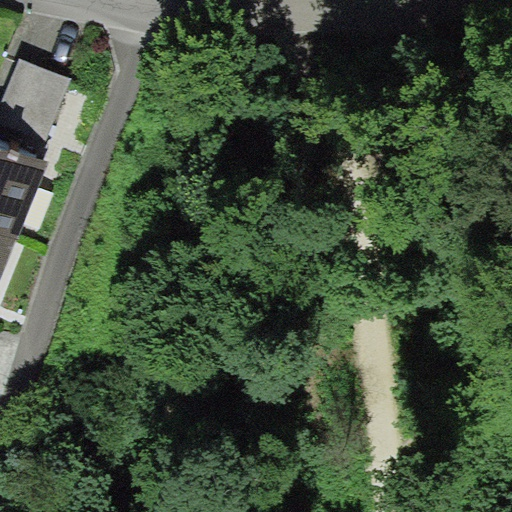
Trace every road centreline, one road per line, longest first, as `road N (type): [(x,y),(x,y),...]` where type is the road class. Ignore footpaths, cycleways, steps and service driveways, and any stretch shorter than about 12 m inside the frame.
road 1 (residential): [(188,16),(3,511)]
road 2 (track): [(390,511),(341,145),(304,3)]
road 3 (unclassified): [(188,16),(331,0)]
